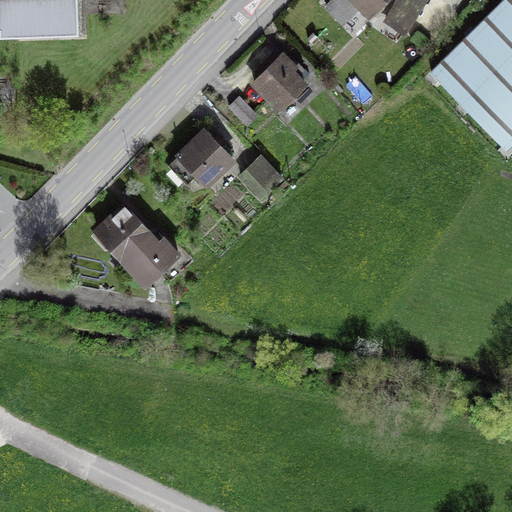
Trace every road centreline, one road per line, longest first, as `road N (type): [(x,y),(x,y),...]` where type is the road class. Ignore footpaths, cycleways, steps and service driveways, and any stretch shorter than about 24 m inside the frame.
road 1 (unclassified): [(0,256),(250,0)]
road 2 (track): [(0,418),(189,511)]
